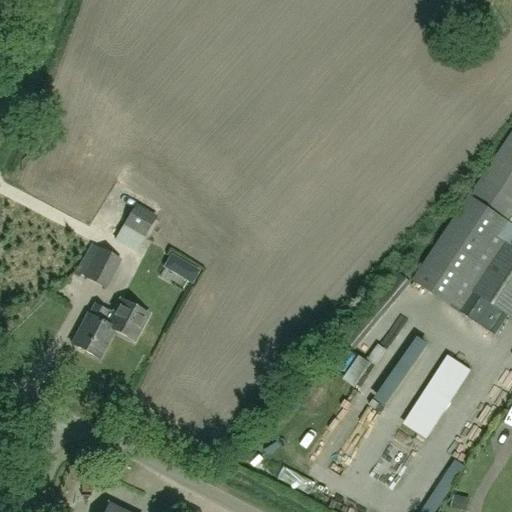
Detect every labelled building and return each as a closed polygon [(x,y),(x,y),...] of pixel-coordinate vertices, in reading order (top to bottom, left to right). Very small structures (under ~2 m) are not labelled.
[(511,129),(413,282),(461,312),(474,292),(511,317),(511,129)] [(125,225),(146,238),(153,225),(132,213),(125,225)] [(83,278),(104,289),(118,260),(91,246),(74,273),(83,278)] [(196,280),(201,268),(175,256),(169,268),(196,280)] [(114,331),(134,340),(147,313),(120,300),(112,315),(114,331)] [(100,359),(114,331),(112,315),(93,305),(88,316),(87,315),(72,346),(100,359)] [(350,380),(362,387),(374,367),(362,360),(350,380)] [(424,424),(469,376),(455,363),(411,412),(424,424)]
